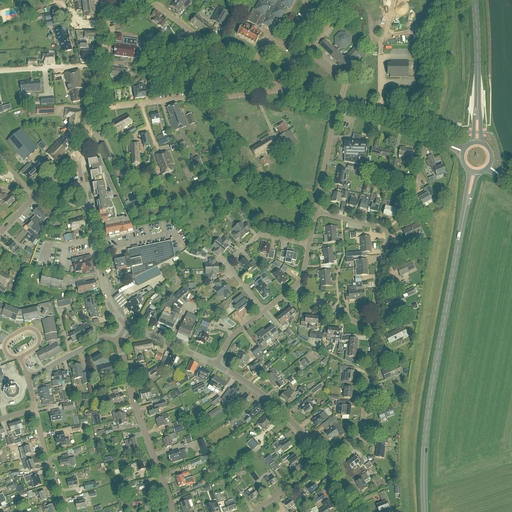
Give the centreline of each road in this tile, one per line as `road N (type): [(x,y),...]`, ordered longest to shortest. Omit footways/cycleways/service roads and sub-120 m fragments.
road 1 (primary): [(425,511),(424,444),(464,211)]
road 2 (unclassified): [(92,107),(277,87)]
road 3 (unclassified): [(172,511),(116,339)]
road 4 (tertiary): [(126,325),(106,294),(80,157)]
road 5 (residential): [(371,329),(385,232),(315,210)]
road 6 (unclassified): [(277,87),(147,0)]
road 7 (residential): [(263,311),(226,262),(258,235),(308,245)]
road 8 (residential): [(321,462),(360,431),(371,329)]
road 9 (tertiary): [(321,462),(284,414),(216,365)]
road 10 (residential): [(34,409),(28,377),(97,340),(116,339)]
